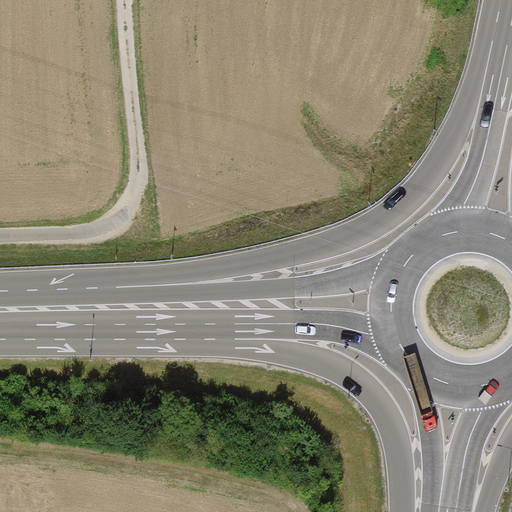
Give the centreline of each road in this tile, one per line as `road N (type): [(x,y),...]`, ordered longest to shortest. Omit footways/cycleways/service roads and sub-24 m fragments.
road 1 (motorway): [(496,73),(428,175),(363,230),(119,288)]
road 2 (track): [(122,0),(138,161),(123,217),(88,234),(0,236)]
road 3 (motorway): [(403,266),(311,282),(119,288)]
road 4 (motorway): [(0,334),(283,330)]
road 5 (motorway): [(283,330),(342,361),(384,407),(397,437),(403,511)]
road 6 (primary): [(496,73),(479,164),(447,234)]
road 7 (secondary): [(427,376),(423,511)]
road 8 (secondary): [(462,511),(489,384)]
